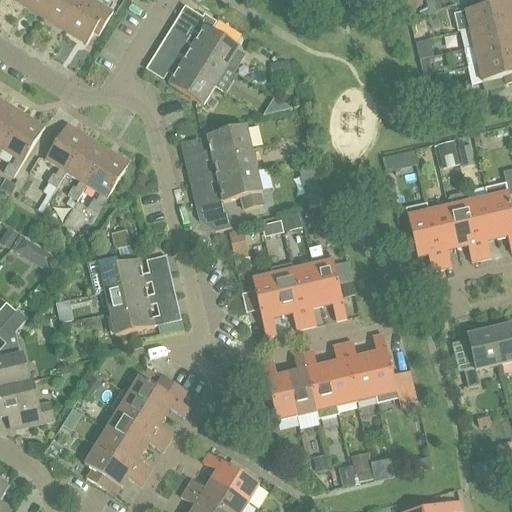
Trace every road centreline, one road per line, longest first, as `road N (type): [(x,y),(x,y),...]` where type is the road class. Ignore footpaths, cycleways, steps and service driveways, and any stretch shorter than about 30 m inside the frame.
road 1 (residential): [(220,381),(189,362),(205,339),(155,117),(120,97)]
road 2 (residential): [(511,300),(236,360),(220,381)]
road 3 (residential): [(136,511),(220,381)]
road 4 (residential): [(120,97),(98,109),(0,53)]
